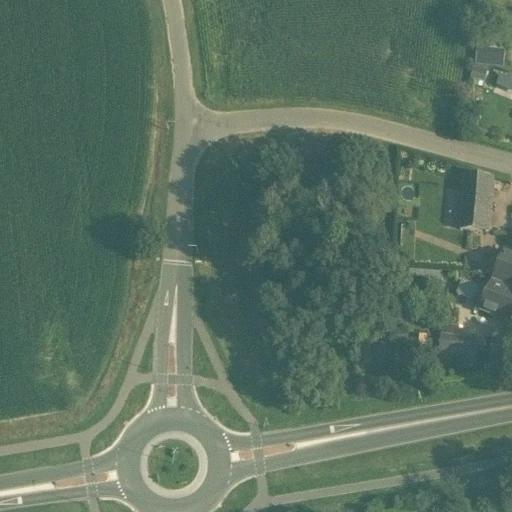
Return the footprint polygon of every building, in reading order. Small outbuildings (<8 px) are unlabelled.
[(493,181),(466,178),(461,231),(488,234),(493,181)] [(511,256),(504,254),(493,282),(492,284),(511,291),(511,256)] [(476,299),(480,287),(465,282),(461,294),(476,299)] [(481,313),(511,325),(511,291),(492,284),(489,293),(481,313)] [(419,336),(418,349),(431,350),(433,338),(419,336)] [(439,362),(475,365),(477,341),(441,338),(439,362)]
